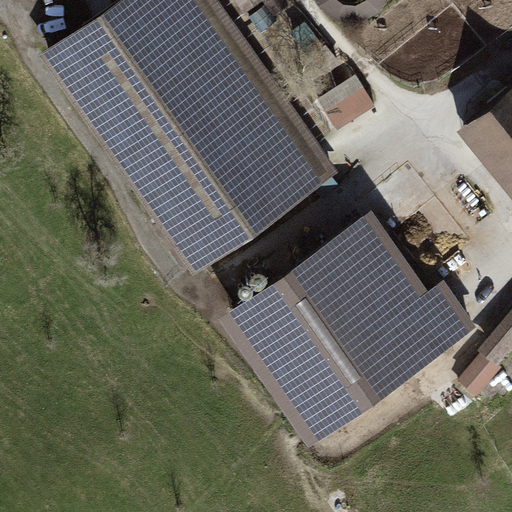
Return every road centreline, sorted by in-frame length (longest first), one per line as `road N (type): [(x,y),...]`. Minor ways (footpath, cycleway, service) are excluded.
road 1 (track): [(310,0),(382,96),(457,106),(511,71)]
road 2 (unknown): [(420,101),(511,226)]
